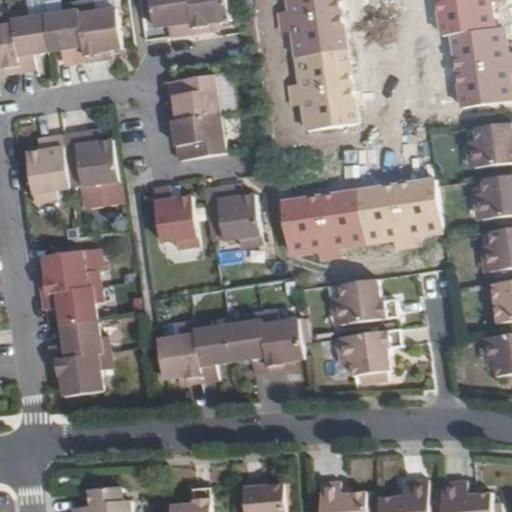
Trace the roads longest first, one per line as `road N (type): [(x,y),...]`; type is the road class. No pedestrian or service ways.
road 1 (residential): [(33,448),(66,440),(449,424)]
road 2 (residential): [(0,148),(36,419),(33,448)]
road 3 (residential): [(388,0),(408,135),(333,147)]
road 4 (residential): [(230,164),(159,174),(144,85)]
road 5 (residential): [(144,85),(0,105)]
road 6 (residential): [(449,424),(432,298)]
